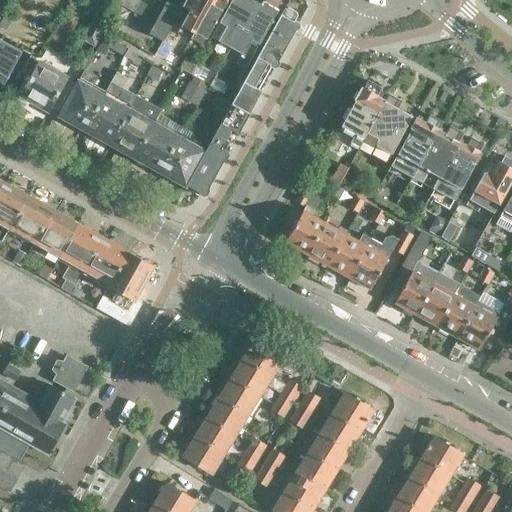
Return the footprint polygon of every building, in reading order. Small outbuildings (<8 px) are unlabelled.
[(118,4),(119,0),(105,0),(101,10),(99,9),(82,39),(94,46),(118,4)] [(119,0),(118,4),(132,12),(139,0),(119,0)] [(192,40),(213,0),(185,0),(182,6),(190,10),(177,32),(192,40)] [(213,0),(192,40),(201,45),(226,0),(213,0)] [(231,48),(256,3),(253,1),(254,0),(231,0),(219,23),(226,27),(219,41),(231,48)] [(243,54),(255,61),(263,47),(258,44),(277,9),(280,3),(274,0),(265,0),(264,3),(260,1),(258,4),(256,3),(231,48),(243,54)] [(149,33),(158,39),(163,41),(180,10),(166,3),(165,5),(160,2),(153,15),(157,18),(149,33)] [(231,104),(248,114),(259,94),(252,90),(267,64),(274,67),(297,26),(298,25),(294,22),(297,16),(296,12),(288,8),(283,9),(263,47),(255,61),(237,93),(231,89),(226,97),(233,100),(231,104)] [(112,17),(105,28),(116,34),(122,22),(112,17)] [(21,51),(0,39),(0,83),(3,85),(21,51)] [(102,39),(96,50),(104,55),(109,47),(123,56),(127,49),(112,40),(110,44),(102,39)] [(128,48),(127,49),(123,56),(138,64),(142,57),(128,48)] [(174,53),(168,63),(174,66),(180,57),(174,53)] [(179,69),(186,72),(192,62),(185,58),(179,69)] [(193,76),(207,84),(210,85),(216,74),(192,62),(186,72),(193,76)] [(49,110),(66,79),(39,64),(21,95),(49,110)] [(156,81),(161,71),(151,66),(146,75),(156,81)] [(86,130),(105,96),(91,89),(98,77),(84,70),(59,116),(86,130)] [(129,110),(110,99),(116,89),(120,91),(127,78),(118,73),(105,96),(86,130),(110,144),(129,110)] [(207,84),(193,76),(189,82),(181,97),(196,105),(204,91),(204,90),(207,84)] [(359,147),(385,102),(374,97),(379,87),(366,80),(340,127),(354,135),(350,142),(359,147)] [(389,95),(385,102),(359,147),(386,162),(391,155),(412,117),(397,109),(401,102),(389,95)] [(136,158),(160,115),(162,110),(137,96),(129,110),(110,144),(136,158)] [(248,114),(231,104),(220,98),(214,110),(224,116),(216,131),(203,123),(195,138),(202,142),(199,148),(205,151),(187,185),(185,188),(198,195),(200,192),(204,194),(227,153),(220,149),(230,130),(238,134),(248,114)] [(161,171),(179,137),(165,129),(170,120),(160,115),(136,158),(161,171)] [(412,177),(439,127),(442,122),(429,115),(426,120),(418,115),(391,166),(412,177)] [(433,189),(460,138),(462,134),(449,127),(447,131),(439,127),(412,177),(433,189)] [(205,151),(199,148),(179,137),(161,171),(187,185),(205,151)] [(468,143),(460,138),(433,189),(454,200),(484,145),(470,138),(468,143)] [(483,174),(473,192),(465,206),(490,219),(498,205),(511,179),(511,161),(503,157),(499,163),(497,162),(493,170),(489,168),(485,175),(483,174)] [(337,187),(342,178),(348,168),(339,163),(331,178),(332,179),(330,183),(337,187)] [(26,196),(1,182),(0,183),(0,225),(7,229),(26,196)] [(306,254),(323,222),(312,216),(315,211),(314,210),(324,192),(304,182),(294,201),(304,207),(285,242),(306,254)] [(511,191),(498,216),(499,216),(495,224),(509,231),(511,225),(511,191)] [(33,243),(51,210),(26,196),(7,229),(33,243)] [(354,196),(348,207),(357,213),(364,202),(354,196)] [(376,208),(369,219),(379,224),(385,213),(376,208)] [(58,257),(76,224),(51,210),(33,243),(58,257)] [(448,222),(436,215),(429,229),(441,235),(448,222)] [(458,226),(449,221),(441,237),(449,241),(458,226)] [(344,234),(323,222),(306,254),(327,265),(344,234)] [(381,244),(370,238),(348,277),(369,289),(387,257),(392,249),(402,255),(417,228),(406,223),(398,239),(391,236),(384,238),(381,244)] [(101,238),(76,224),(58,257),(83,271),(101,238)] [(407,256),(417,260),(427,234),(418,230),(407,256)] [(348,277),(370,238),(362,234),(358,242),(344,234),(327,265),(348,277)] [(108,285),(126,252),(101,238),(83,271),(108,285)] [(19,250),(12,261),(20,266),(27,255),(19,250)] [(126,251),(126,252),(108,285),(105,288),(114,293),(110,300),(102,296),(95,308),(129,326),(141,303),(134,299),(152,266),(126,251)] [(482,262),(498,270),(503,261),(487,253),(482,262)] [(463,256),(457,267),(466,273),(473,262),(463,256)] [(44,264),(38,274),(46,279),(52,270),(52,269),(44,264)] [(415,314),(432,283),(421,277),(424,271),(414,266),(394,303),(415,314)] [(484,268),(478,279),(488,285),(494,274),(484,268)] [(436,326),(453,295),(432,283),(415,314),(436,326)] [(457,338),(475,306),(453,295),(436,326),(457,338)] [(476,307),(475,306),(457,338),(478,350),(492,324),(503,330),(511,312),(511,302),(505,299),(498,312),(489,307),(479,302),(476,307)] [(243,358),(271,376),(283,356),(255,338),(243,358)] [(0,353),(0,376),(1,377),(2,374),(14,381),(20,371),(23,373),(29,364),(13,355),(10,359),(0,353)] [(54,379),(54,380),(72,389),(84,367),(66,357),(60,354),(49,376),(54,379)] [(271,376),(243,358),(230,378),(258,395),(271,376)] [(258,395),(230,378),(219,397),(247,414),(258,395)] [(301,388),(288,379),(283,388),(296,396),(301,388)] [(0,486),(9,492),(24,465),(19,462),(29,443),(48,454),(64,424),(61,422),(73,399),(49,384),(36,409),(0,388),(0,486)] [(289,408),(296,396),(283,388),(275,400),(289,408)] [(315,409),(321,399),(307,391),(302,400),(315,409)] [(332,413),(360,430),(372,410),(345,393),(332,413)] [(207,416),(235,434),(247,414),(219,397),(207,416)] [(283,418),(289,408),(275,400),(270,409),(283,418)] [(308,420),(315,409),(302,400),(294,412),(308,420)] [(302,429),(308,420),(294,412),(289,421),(302,429)] [(360,430),(332,413),(320,433),(348,449),(360,430)] [(223,453),(235,434),(207,416),(195,436),(223,453)] [(348,449),(320,433),(308,452),(336,469),(348,449)] [(210,474),(223,453),(195,436),(182,457),(210,474)] [(261,454),(266,445),(253,438),(252,437),(247,446),(261,454)] [(422,457),(449,474),(462,454),(435,437),(422,457)] [(253,467),(261,454),(247,446),(240,458),(253,467)] [(280,466),(285,457),(272,449),(266,458),(280,466)] [(336,469),(308,452),(297,471),(324,488),(336,469)] [(437,493),(449,474),(422,457),(410,477),(437,493)] [(247,476),(253,467),(240,458),(234,467),(247,476)] [(272,479),(280,466),(266,458),(259,470),(272,479)] [(272,479),(259,470),(253,479),(266,488),(272,479)] [(285,491),(312,508),(324,488),(297,471),(285,491)] [(398,496),(423,511),(426,511),(437,493),(410,477),(398,496)] [(475,495),(481,486),(467,478),(462,487),(475,495)] [(154,503),(168,511),(186,511),(194,500),(166,483),(154,503)] [(467,507),(475,495),(462,487),(454,499),(467,507)] [(226,510),(232,500),(213,489),(207,499),(226,510)] [(494,506),(500,497),(486,489),(481,498),(494,506)] [(275,511),(309,511),(312,508),(285,491),(273,510),(275,511)] [(423,511),(398,496),(388,511),(423,511)] [(475,511),(490,511),(494,506),(481,498),(473,510),(475,511)] [(464,511),(467,507),(454,499),(449,508),(455,511),(464,511)] [(168,511),(154,503),(148,511),(168,511)]
